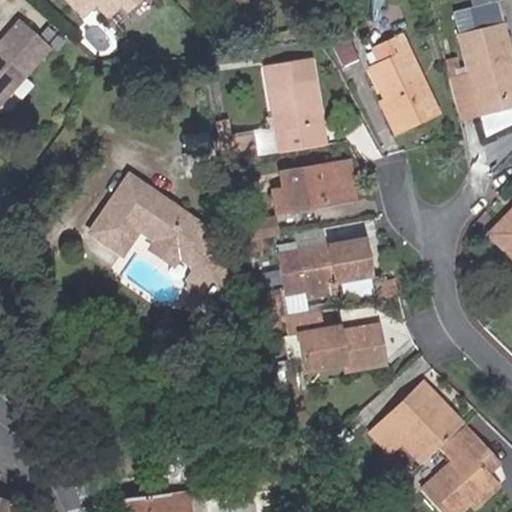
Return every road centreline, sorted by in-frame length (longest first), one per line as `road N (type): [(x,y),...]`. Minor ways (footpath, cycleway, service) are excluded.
road 1 (residential): [(425,227),(471,331),(511,376)]
road 2 (residential): [(0,395),(73,481),(78,511)]
